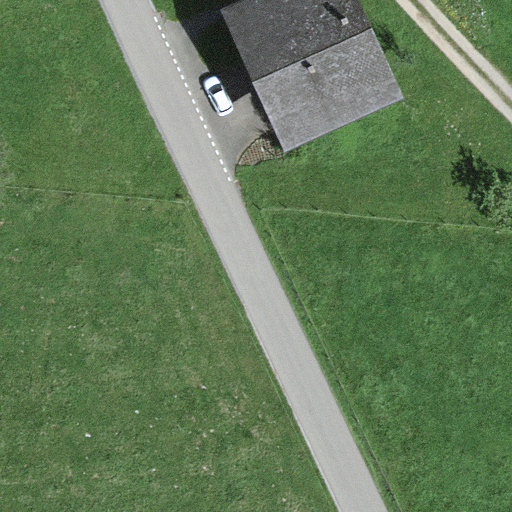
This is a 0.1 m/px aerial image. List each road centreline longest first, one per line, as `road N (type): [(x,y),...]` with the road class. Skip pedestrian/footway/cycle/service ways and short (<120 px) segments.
road 1 (unclassified): [(361,511),(122,0)]
road 2 (track): [(511,107),(414,0)]
